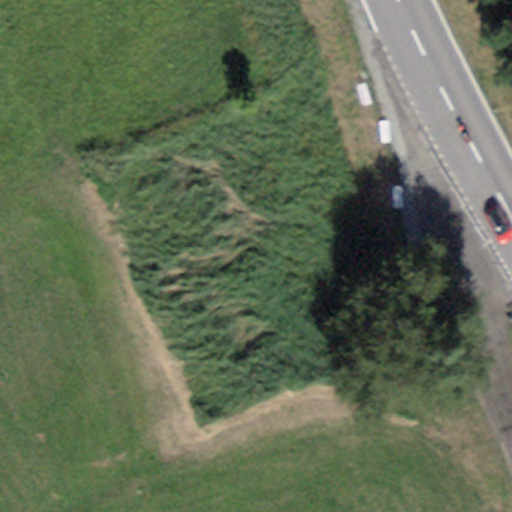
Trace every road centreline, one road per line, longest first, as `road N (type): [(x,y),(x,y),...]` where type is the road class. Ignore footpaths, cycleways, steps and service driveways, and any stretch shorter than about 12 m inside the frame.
road 1 (unclassified): [(511,458),(453,290),(447,125)]
road 2 (tertiary): [(396,0),(447,125)]
road 3 (tertiary): [(447,125),(511,231)]
